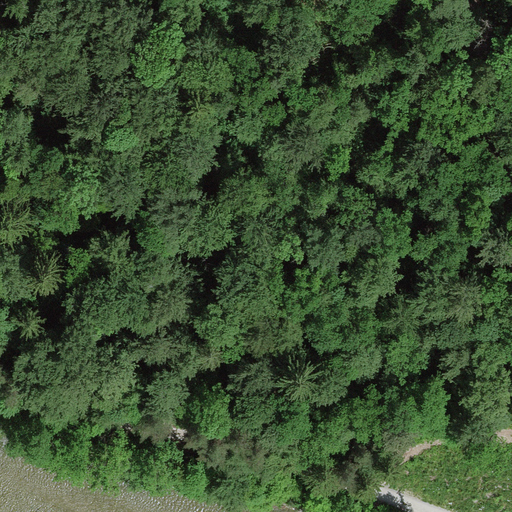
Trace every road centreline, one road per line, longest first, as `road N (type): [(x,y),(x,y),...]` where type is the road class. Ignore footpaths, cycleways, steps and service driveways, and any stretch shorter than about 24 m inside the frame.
road 1 (track): [(434,511),(261,450),(0,391)]
road 2 (track): [(469,0),(511,173)]
